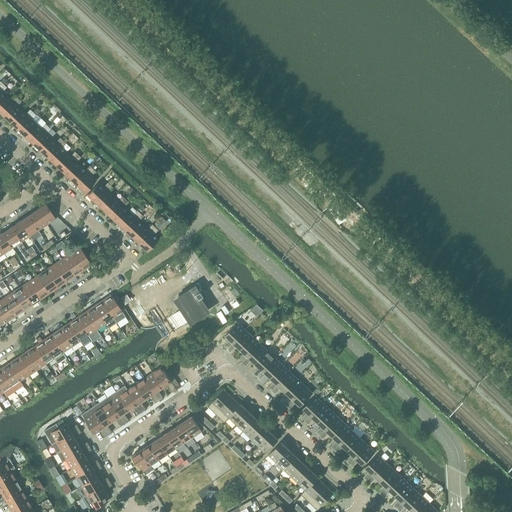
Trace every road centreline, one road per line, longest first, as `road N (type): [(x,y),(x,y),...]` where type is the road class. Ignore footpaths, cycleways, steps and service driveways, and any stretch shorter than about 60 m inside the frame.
road 1 (unclassified): [(460,496),(458,454),(441,428),(0,15)]
road 2 (unclassified): [(511,367),(121,0)]
road 3 (residential): [(351,511),(372,499),(229,372),(108,448),(138,505)]
road 4 (residential): [(46,182),(125,258),(0,347)]
